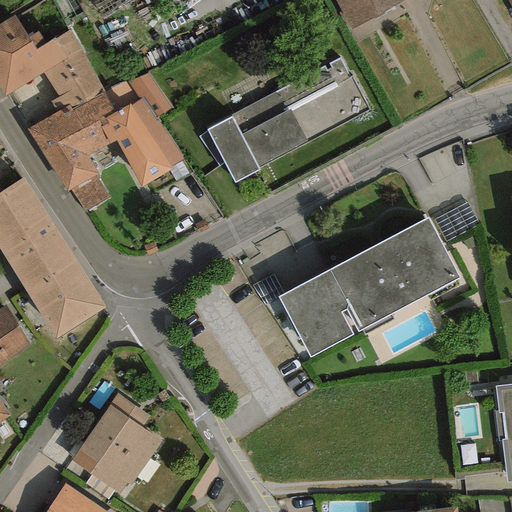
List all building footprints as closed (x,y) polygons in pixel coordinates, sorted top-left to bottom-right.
[(91,0),(100,16),(130,0),(91,0)] [(403,0),(334,0),(351,30),(373,18),(374,20),(384,14),(383,12),(404,0),(403,0)] [(14,15),(0,23),(0,92),(3,97),(42,73),(58,98),(50,102),(56,112),(68,105),(72,111),(105,92),(68,31),(55,39),(36,51),(14,15)] [(340,59),(205,128),(235,183),(368,109),(340,59)] [(56,112),(28,129),(66,192),(70,189),(84,212),(109,197),(96,176),(98,175),(87,156),(113,140),(142,187),(172,169),(170,166),(182,159),(158,119),(154,121),(141,99),(137,102),(124,80),(105,92),(72,111),(68,105),(56,112)] [(23,178),(0,192),(0,251),(0,252),(50,221),(23,178)] [(467,202),(434,220),(446,242),(479,224),(467,202)] [(427,218),(278,298),(310,357),(458,277),(427,218)] [(76,263),(50,221),(0,252),(26,294),(76,263)] [(104,308),(76,263),(26,294),(54,339),(104,308)] [(0,421),(9,414),(0,401),(0,365),(30,344),(2,306),(0,307),(0,421)] [(506,482),(511,481),(511,384),(495,387),(506,482)] [(150,416),(117,394),(65,471),(107,499),(113,491),(119,495),(126,484),(131,488),(162,441),(142,428),(150,416)] [(106,511),(64,484),(45,511),(106,511)]
